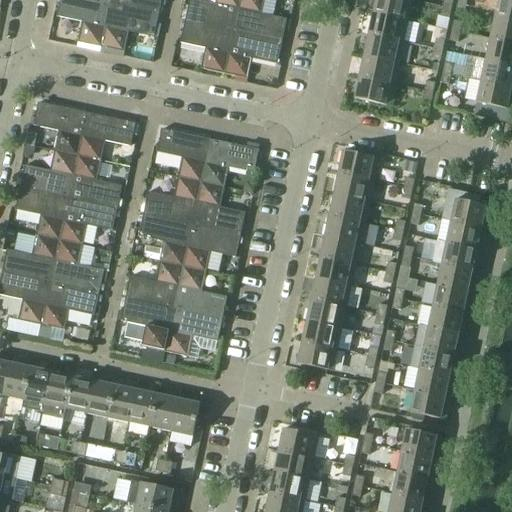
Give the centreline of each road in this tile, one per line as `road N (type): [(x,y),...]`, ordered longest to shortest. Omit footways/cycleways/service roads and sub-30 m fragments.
road 1 (residential): [(225,511),(308,120)]
road 2 (residential): [(308,120),(17,57)]
road 3 (residential): [(511,162),(308,120)]
road 4 (residential): [(308,120),(333,0)]
